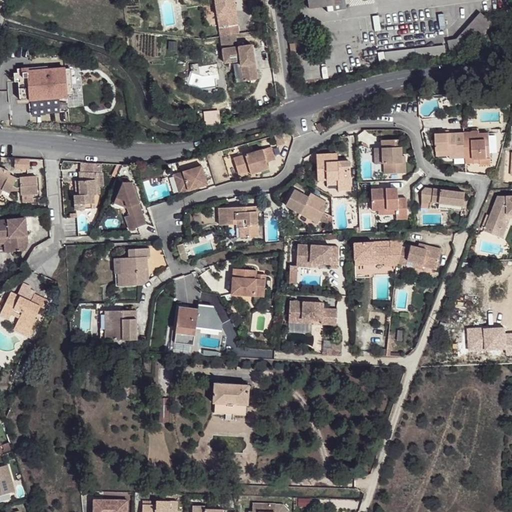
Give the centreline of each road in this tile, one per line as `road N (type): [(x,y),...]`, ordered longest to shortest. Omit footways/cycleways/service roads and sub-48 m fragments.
road 1 (unclassified): [(292,110),(176,150),(0,139)]
road 2 (unclassified): [(511,68),(406,75),(292,110)]
